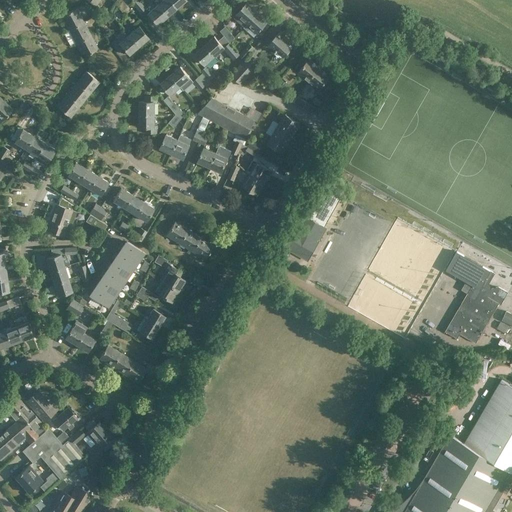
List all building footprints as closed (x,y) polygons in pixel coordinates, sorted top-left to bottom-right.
[(127,6),(123,0),(122,0),(115,0),(114,2),(122,11),(128,6),(127,6)] [(140,13),(145,8),(138,0),(136,0),(132,4),(140,13)] [(177,8),(170,0),(161,0),(156,4),(167,17),(177,8)] [(235,14),(236,15),(234,18),(244,26),(246,24),(258,11),(247,1),(235,14)] [(167,17),(156,4),(146,13),(157,25),(167,17)] [(84,21),(77,8),(61,16),(68,30),(84,21)] [(269,21),(258,11),(246,24),(257,34),(269,21)] [(84,21),(68,30),(75,43),(91,35),(84,21)] [(128,34),(138,46),(148,37),(138,26),(128,34)] [(220,30),(230,42),(235,37),(225,26),(220,30)] [(294,45),(280,32),(267,47),(274,53),(276,49),(284,56),(294,45)] [(116,38),(111,43),(117,51),(122,47),(128,54),(138,46),(128,34),(119,42),(116,38)] [(98,48),(91,35),(75,43),(82,57),(98,48)] [(215,56),(225,47),(214,35),(204,44),(215,56)] [(246,57),(255,48),(249,43),(239,54),(244,59),(246,57)] [(215,56),(204,44),(194,53),(205,65),(215,56)] [(239,53),(231,44),(225,49),(234,58),(239,53)] [(246,57),(244,59),(230,75),(242,85),(257,68),(246,57)] [(319,67),(309,59),(298,72),(308,80),(319,67)] [(215,75),(206,65),(200,70),(209,80),(213,84),(218,80),(214,76),(215,75)] [(190,78),(180,66),(171,74),(180,86),(190,78)] [(288,82),(297,72),(291,67),(282,77),(288,82)] [(330,76),(319,67),(308,80),(307,81),(318,90),(330,76)] [(100,82),(86,70),(76,82),(90,93),(100,82)] [(171,74),(170,74),(160,83),(171,95),(181,86),(180,86),(171,74)] [(197,77),(193,81),(193,82),(200,90),(206,85),(198,76),(197,77)] [(76,82),(66,94),(80,105),(90,93),(76,82)] [(80,105),(66,94),(57,106),(70,117),(80,105)] [(139,101),(139,114),(154,114),(154,103),(157,103),(157,95),(144,95),(144,101),(139,101)] [(317,108),(307,102),(296,95),(292,101),(313,114),(317,108)] [(245,138),(255,120),(212,97),(198,113),(203,116),(209,119),(245,138)] [(0,121),(0,122),(12,109),(1,98),(0,99),(0,121)] [(185,114),(174,101),(169,105),(176,114),(185,114)] [(284,113),(266,143),(282,153),(301,123),(284,113)] [(157,125),(154,125),(154,114),(139,114),(139,127),(144,127),(144,133),(157,133),(157,125)] [(185,114),(176,114),(168,122),(174,127),(185,114)] [(197,129),(203,132),(209,119),(203,116),(197,129)] [(22,129),(14,141),(25,148),(33,136),(22,129)] [(197,129),(192,139),(199,142),(203,132),(197,129)] [(203,132),(199,142),(204,145),(209,134),(203,132)] [(178,140),(178,139),(172,154),(183,158),(189,144),(191,139),(180,134),(178,140)] [(172,154),(178,139),(166,135),(160,149),(172,154)] [(43,142),(33,136),(25,148),(35,155),(43,142)] [(236,140),(231,151),(238,155),(239,152),(243,143),(236,140)] [(43,142),(35,155),(46,162),(54,149),(43,142)] [(243,143),(239,152),(243,154),(244,153),(257,160),(261,154),(248,146),(248,147),(245,145),(243,143)] [(0,150),(0,157),(3,159),(10,150),(3,146),(0,150)] [(216,153),(216,152),(204,146),(197,161),(209,167),(216,153)] [(216,153),(209,167),(221,172),(230,151),(219,147),(216,153)] [(26,170),(30,164),(24,160),(20,166),(26,170)] [(273,170),(257,161),(249,173),(265,183),(273,170)] [(67,174),(78,181),(86,169),(75,162),(67,174)] [(234,163),(227,176),(234,180),(240,167),(234,163)] [(40,170),(30,164),(26,170),(36,176),(40,170)] [(88,188),(96,175),(86,169),(78,181),(88,188)] [(265,183),(249,173),(242,186),(257,195),(265,183)] [(107,182),(96,175),(88,188),(99,195),(107,182)] [(309,217),(292,246),(306,254),(323,225),(325,220),(326,221),(340,198),(339,197),(343,191),(326,182),(323,188),(322,188),(310,207),(308,211),(312,213),(309,217)] [(67,195),(71,189),(63,184),(59,191),(66,195),(67,195)] [(112,200),(123,207),(131,194),(120,188),(112,200)] [(73,190),(71,189),(67,195),(74,200),(78,194),(73,190)] [(134,214),(141,201),(131,194),(123,207),(134,214)] [(55,204),(47,229),(67,236),(76,210),(71,209),(72,204),(61,197),(58,205),(55,204)] [(152,208),(141,201),(134,214),(145,221),(152,208)] [(95,216),(101,206),(95,203),(89,212),(90,213),(95,216)] [(101,206),(95,216),(100,220),(107,210),(102,207),(101,206)] [(90,213),(86,219),(103,231),(107,224),(100,220),(95,216),(90,213)] [(128,225),(122,221),(118,227),(124,231),(128,225)] [(179,243),(188,229),(175,221),(166,235),(179,243)] [(147,231),(141,228),(135,237),(141,241),(147,231)] [(201,237),(188,229),(179,243),(192,251),(201,237)] [(201,237),(192,251),(204,259),(213,245),(201,237)] [(125,241),(119,250),(136,262),(143,252),(125,241)] [(136,262),(119,250),(113,259),(130,271),(136,262)] [(462,302),(445,331),(457,338),(458,337),(457,337),(460,333),(465,336),(468,338),(476,342),(493,313),(499,303),(501,304),(508,292),(498,286),(491,288),(487,296),(483,293),(488,284),(492,278),(495,273),(457,251),(446,270),(466,281),(461,289),(467,293),(462,302)] [(45,258),(49,270),(63,266),(59,253),(45,258)] [(159,278),(161,280),(178,291),(185,279),(181,277),(184,272),(170,264),(171,263),(167,261),(167,260),(158,254),(154,261),(166,268),(159,278)] [(130,271),(113,259),(107,268),(124,280),(130,271)] [(80,274),(87,272),(85,265),(78,267),(80,274)] [(67,278),(64,268),(63,266),(49,270),(53,283),(67,278)] [(107,268),(101,277),(118,288),(124,280),(107,268)] [(87,272),(80,274),(83,282),(89,279),(87,272)] [(118,288),(101,277),(95,286),(112,297),(118,288)] [(0,292),(8,291),(6,278),(0,278),(0,292)] [(71,291),(67,278),(53,283),(56,295),(71,291)] [(178,291),(161,280),(160,280),(161,281),(155,290),(154,290),(154,291),(171,302),(178,291)] [(112,297),(95,286),(89,295),(106,307),(110,301),(114,304),(116,300),(112,297)] [(157,295),(141,286),(138,291),(148,296),(154,300),(157,295)] [(145,300),(148,296),(138,291),(136,295),(145,300)] [(8,308),(21,303),(18,296),(6,300),(6,301),(8,306),(8,308)] [(71,312),(78,301),(72,298),(65,308),(71,312)] [(128,307),(131,302),(125,298),(122,304),(128,307)] [(116,300),(114,304),(105,319),(108,320),(112,323),(128,332),(131,328),(126,325),(128,322),(113,313),(121,301),(117,299),(116,300)] [(78,302),(78,301),(71,312),(77,316),(84,305),(78,302)] [(152,307),(146,319),(158,327),(165,315),(152,307)] [(502,320),(511,324),(511,313),(506,310),(502,320)] [(27,320),(25,315),(14,319),(14,320),(22,339),(33,335),(27,320)] [(158,327),(146,319),(143,317),(136,329),(151,338),(158,327)] [(87,326),(76,319),(64,337),(76,344),(84,332),(87,326)] [(9,322),(11,327),(4,329),(10,344),(22,339),(14,320),(9,322)] [(112,323),(108,320),(97,337),(102,340),(112,323)] [(497,328),(504,332),(508,325),(501,321),(497,328)] [(0,347),(10,344),(4,329),(0,330),(0,347)] [(84,332),(76,344),(87,351),(95,339),(84,332)] [(98,359),(111,367),(120,353),(111,347),(107,344),(98,359)] [(134,360),(121,352),(112,366),(124,374),(134,360)] [(134,360),(124,374),(137,382),(146,368),(134,360)] [(495,511),(496,511),(493,509),(503,491),(507,493),(511,484),(511,483),(509,482),(511,478),(511,476),(511,385),(501,379),(464,443),(449,434),(423,479),(413,491),(408,496),(402,502),(391,509),(389,511),(495,511)] [(48,417),(55,411),(59,407),(54,401),(50,404),(37,389),(25,399),(43,421),(48,417)] [(18,393),(23,398),(27,395),(23,390),(18,393)] [(13,425),(24,437),(29,443),(45,428),(29,410),(28,411),(17,399),(10,405),(9,404),(2,409),(14,423),(13,425)] [(55,411),(48,417),(55,426),(57,424),(62,430),(67,426),(69,429),(74,425),(71,422),(78,417),(76,415),(77,414),(71,407),(70,408),(68,406),(58,414),(55,411)] [(87,434),(83,438),(90,447),(94,443),(96,444),(95,445),(95,447),(98,450),(100,451),(101,450),(102,451),(117,438),(100,419),(96,423),(88,430),(85,432),(87,434)] [(0,458),(24,437),(13,425),(0,435),(0,458)] [(62,444),(56,437),(48,428),(22,450),(32,462),(40,456),(53,471),(59,478),(85,456),(77,446),(75,443),(70,437),(62,444)] [(80,428),(69,437),(70,437),(75,443),(85,434),(80,428)] [(70,437),(69,437),(64,431),(56,437),(62,444),(70,437)] [(82,442),(77,446),(82,452),(87,448),(82,442)] [(41,481),(28,465),(14,477),(27,492),(41,481)] [(59,478),(53,471),(45,478),(47,479),(52,485),(59,478)] [(44,491),(52,485),(47,479),(39,486),(44,491)] [(61,489),(67,483),(63,479),(56,484),(61,489)] [(82,511),(93,495),(76,484),(70,495),(62,489),(47,511),(82,511)]
